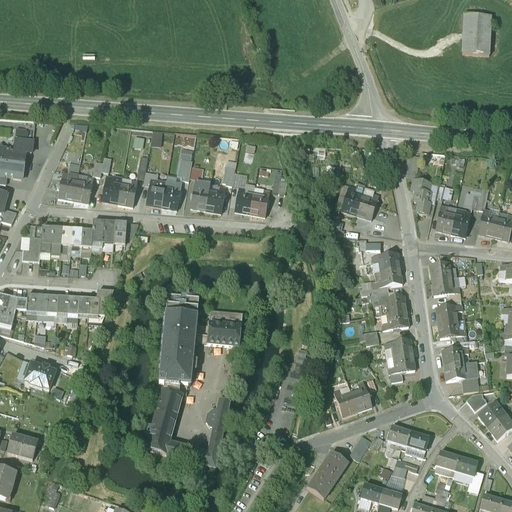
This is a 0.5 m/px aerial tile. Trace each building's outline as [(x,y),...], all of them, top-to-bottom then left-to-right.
[(489,20),(462,19),(461,38),(461,57),(488,58),(489,20)] [(163,149),(163,134),(153,133),(152,148),(163,149)] [(136,139),(134,149),(143,150),(145,140),(136,139)] [(15,142),(13,153),(23,154),(23,155),(31,156),(33,145),(15,142)] [(13,153),(4,152),(0,147),(0,179),(6,180),(21,182),(23,173),(21,172),(23,155),(23,154),(13,153)] [(141,160),(136,182),(144,183),(145,176),(148,161),(141,160)] [(102,167),(101,175),(108,176),(111,163),(104,161),(102,167)] [(417,181),(418,161),(407,161),(407,180),(417,181)] [(180,164),(177,181),(181,182),(180,185),(188,186),(189,183),(191,171),(192,167),(180,164)] [(95,165),(92,180),(100,181),(101,175),(102,167),(95,165)] [(191,171),(189,183),(201,185),(203,173),(191,171)] [(225,172),(222,187),(226,188),(226,189),(232,190),(235,173),(225,172)] [(157,179),(145,176),(144,183),(143,188),(150,189),(151,183),(156,184),(157,179)] [(68,177),(67,183),(61,182),(58,201),(73,204),(78,179),(68,177)] [(87,181),(78,179),(73,204),(88,207),(91,188),(86,187),(87,181)] [(137,185),(122,182),(121,189),(117,208),(132,210),(137,185)] [(156,184),(151,183),(150,189),(146,208),(162,211),(166,186),(156,184)] [(280,185),(278,197),(284,198),(287,186),(280,185)] [(121,189),(105,186),(102,205),(117,208),(121,189)] [(181,188),(166,186),(162,211),(176,214),(181,188)] [(210,188),(196,186),(195,193),(194,193),(190,212),(205,214),(210,189),(210,188)] [(428,189),(412,186),(410,195),(415,196),(413,206),(418,207),(416,217),(425,219),(427,208),(426,207),(428,198),(426,197),(428,189)] [(226,192),(210,189),(205,214),(221,217),(226,192)] [(343,211),(348,193),(341,190),(335,208),(343,211)] [(355,194),(348,193),(343,211),(341,217),(356,222),(361,204),(364,193),(356,190),(355,194)] [(444,191),(437,190),(435,203),(441,205),(444,191)] [(479,200),(478,203),(484,204),(486,193),(481,192),(479,200)] [(253,199),(238,196),(234,215),(249,218),(253,199)] [(268,202),(253,199),(249,218),(264,221),(268,202)] [(479,200),(473,199),(471,211),(476,212),(478,203),(479,200)] [(370,206),(361,204),(356,222),(370,226),(378,202),(372,200),(370,206)] [(433,209),(427,208),(425,219),(424,221),(431,222),(433,209)] [(443,218),(438,216),(433,235),(449,239),(454,213),(445,211),(443,218)] [(1,218),(0,217),(0,224),(1,224),(11,227),(16,216),(3,212),(1,218)] [(463,215),(454,213),(449,239),(464,242),(468,223),(462,222),(463,215)] [(496,223),(481,220),(477,238),(492,242),(496,223)] [(511,227),(496,223),(492,242),(507,245),(511,227)] [(100,224),(99,227),(93,226),(93,233),(91,250),(102,251),(104,227),(104,224),(100,224)] [(343,228),(329,224),(328,231),(334,233),(332,238),(343,241),(344,235),(341,234),(343,228)] [(110,228),(104,227),(102,251),(102,252),(113,253),(114,244),(115,225),(111,225),(110,228)] [(127,226),(115,225),(114,244),(125,245),(125,241),(127,226)] [(138,228),(127,226),(125,241),(133,242),(138,228)] [(41,242),(42,229),(29,229),(24,241),(29,241),(41,242)] [(52,230),(42,229),(41,242),(41,248),(40,254),(40,257),(50,258),(50,257),(52,230)] [(62,231),(52,230),(50,257),(60,258),(61,248),(62,231)] [(72,232),(62,231),(61,248),(71,249),(72,232)] [(381,233),(369,231),(368,238),(380,240),(381,233)] [(82,233),(72,232),(71,249),(70,259),(80,259),(81,249),(82,233)] [(93,233),(82,233),(81,249),(80,259),(90,260),(91,250),(93,233)] [(397,259),(378,262),(379,267),(372,268),(374,277),(380,277),(399,274),(397,259)] [(482,266),(475,267),(476,278),(476,282),(484,282),(482,266)] [(448,267),(429,269),(431,284),(451,282),(457,281),(455,272),(449,273),(448,267)] [(475,267),(468,268),(469,279),(476,278),(475,267)] [(399,274),(380,277),(382,286),(382,292),(387,291),(401,289),(399,274)] [(451,282),(431,284),(433,300),(448,298),(459,296),(458,290),(452,291),(451,282)] [(388,297),(387,291),(382,292),(382,286),(361,289),(362,295),(360,295),(361,301),(367,300),(375,299),(388,297)] [(96,303),(89,302),(87,326),(97,327),(98,320),(105,321),(114,295),(97,294),(96,303)] [(18,302),(0,297),(0,327),(11,331),(13,323),(17,323),(17,321),(26,322),(26,314),(27,303),(18,302)] [(38,298),(27,297),(27,303),(26,314),(37,315),(38,298)] [(384,304),(389,303),(388,297),(375,299),(376,306),(378,306),(379,310),(385,310),(384,304)] [(48,299),(38,298),(37,315),(47,316),(48,299)] [(163,392),(146,452),(214,471),(220,446),(229,405),(219,403),(217,414),(213,413),(207,417),(206,425),(210,430),(213,431),(210,443),(208,455),(168,445),(182,398),(185,398),(186,388),(190,389),(191,374),(196,374),(197,364),(192,363),(194,346),(207,347),(239,350),(242,318),(210,315),(209,328),(196,327),(199,301),(167,298),(159,386),(164,386),(163,392)] [(59,300),(48,299),(47,316),(57,317),(59,300)] [(69,300),(59,300),(57,317),(68,317),(69,300)] [(79,301),(69,300),(68,317),(78,318),(79,301)] [(89,302),(79,301),(78,318),(87,319),(87,326),(89,302)] [(389,303),(384,304),(385,310),(379,311),(380,320),(405,317),(403,302),(389,303)] [(460,302),(449,304),(450,310),(455,309),(455,315),(462,314),(460,302)] [(450,310),(435,312),(437,327),(457,324),(455,315),(455,309),(450,310)] [(405,317),(380,320),(381,330),(388,329),(389,334),(408,332),(405,317)] [(457,324),(437,327),(440,342),(454,340),(459,339),(458,334),(457,324)] [(11,331),(0,327),(0,336),(9,340),(11,331)] [(459,339),(454,340),(455,346),(459,346),(466,344),(465,333),(458,334),(459,339)] [(365,344),(377,343),(376,336),(358,339),(359,345),(365,344)] [(33,337),(25,337),(24,344),(32,347),(33,337)] [(45,340),(35,339),(34,347),(44,350),(45,340)] [(466,344),(459,346),(460,352),(461,352),(462,357),(468,356),(467,351),(475,350),(474,343),(466,344)] [(410,344),(391,347),(392,353),(385,354),(387,363),(412,359),(410,344)] [(307,354),(298,352),(293,375),(291,375),(285,401),(299,404),(306,378),(303,378),(307,354)] [(460,352),(441,354),(444,369),(463,366),(462,357),(461,352),(460,352)] [(412,359),(387,363),(388,372),(394,371),(395,377),(414,374),(412,359)] [(463,366),(444,369),(446,384),(460,382),(476,380),(474,365),(463,366)] [(42,370),(31,366),(24,384),(30,386),(30,387),(42,392),(43,391),(49,393),(55,375),(48,372),(49,371),(43,368),(42,370)] [(476,380),(460,382),(462,396),(489,392),(488,388),(477,389),(476,380)] [(372,383),(368,385),(371,395),(376,393),(372,383)] [(52,400),(63,402),(65,393),(54,391),(52,400)] [(365,392),(351,397),(357,415),(371,410),(365,392)] [(483,396),(473,398),(467,404),(475,415),(488,406),(483,400),(483,396)] [(351,397),(336,402),(343,421),(357,415),(351,397)] [(496,406),(478,419),(484,426),(487,425),(490,429),(505,418),(496,407),(497,406),(496,406)] [(329,418),(324,420),(327,428),(332,426),(329,418)] [(511,427),(505,418),(490,429),(495,434),(492,436),(498,444),(511,433),(511,427)] [(410,436),(392,431),(388,444),(406,449),(410,436)] [(429,441),(410,436),(406,449),(404,459),(423,464),(429,441)] [(25,441),(12,438),(7,456),(20,459),(25,441)] [(37,445),(25,441),(20,459),(32,463),(37,445)] [(382,445),(377,442),(371,450),(377,454),(382,445)] [(367,450),(358,445),(349,459),(358,465),(367,450)] [(331,456),(327,462),(326,462),(327,463),(323,469),(322,468),(322,469),(322,470),(312,484),(311,485),(312,485),(308,491),(307,491),(322,503),(347,467),(331,456)] [(458,461),(440,456),(436,469),(454,474),(458,461)] [(476,466),(458,461),(454,474),(472,479),(476,466)] [(397,463),(393,462),(390,474),(393,475),(385,490),(402,495),(406,482),(403,481),(405,474),(402,473),(404,466),(396,464),(397,463)] [(13,475),(0,470),(0,501),(5,503),(7,496),(10,496),(14,483),(11,482),(13,475)] [(474,484),(472,483),(471,486),(469,494),(478,496),(483,478),(476,475),(474,484)] [(493,482),(486,480),(483,492),(489,494),(493,482)] [(443,497),(444,491),(446,488),(437,486),(435,495),(437,496),(443,497)] [(382,494),(364,489),(360,503),(378,508),(382,494)] [(449,492),(444,491),(443,497),(437,496),(435,502),(445,505),(449,492)] [(396,511),(400,500),(382,494),(378,508),(392,511),(396,511)] [(499,511),(502,503),(484,498),(480,511),(482,511),(499,511)] [(444,511),(445,505),(435,502),(423,499),(421,505),(444,511)] [(511,511),(511,505),(502,503),(499,511),(511,511)]
